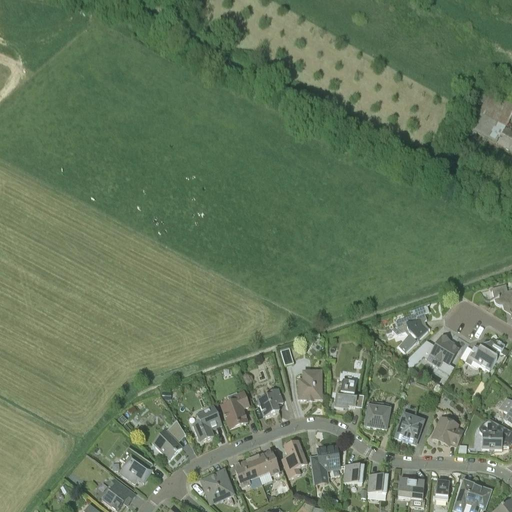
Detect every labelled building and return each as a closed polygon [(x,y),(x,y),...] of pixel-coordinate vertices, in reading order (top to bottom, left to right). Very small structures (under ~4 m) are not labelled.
[(511,292),(506,294),(505,287),(491,291),(494,303),(495,304),(496,306),(497,307),(499,307),(500,307),(502,307),(503,310),(507,309),(510,311),(509,312),(510,314),(511,315),(511,292)] [(424,317),(429,315),(427,308),(410,314),(410,315),(413,314),(414,317),(395,324),(397,328),(392,333),(396,338),(408,334),(411,336),(398,349),(404,356),(415,345),(419,344),(418,342),(427,333),(423,329),(422,326),(426,322),(424,317)] [(407,361),(403,365),(412,370),(415,366),(424,359),(428,361),(427,363),(438,370),(437,371),(449,378),(454,370),(449,367),(458,352),(452,349),(448,346),(449,343),(441,339),(435,348),(426,343),(407,361)] [(497,354),(500,356),(504,348),(496,343),(495,345),(491,342),(489,346),(481,348),(479,351),(474,348),(465,363),(475,370),(477,369),(478,368),(489,374),(496,362),(494,360),(497,354)] [(285,367),(295,364),(290,349),(281,352),(285,367)] [(321,402),(321,375),(302,375),(303,383),(298,383),(298,402),(308,402),(308,404),(308,402),(311,402),(311,404),(312,404),(312,402),(321,402)] [(335,399),(333,409),(343,411),(344,409),(355,411),(357,399),(354,398),(356,388),(356,384),(342,381),(342,386),(339,400),(335,399)] [(494,384),(490,389),(497,395),(502,389),(494,384)] [(263,401),(257,403),(263,419),(279,414),(276,408),(283,405),(278,392),(268,395),(263,401)] [(229,406),(221,409),(223,414),(224,418),(229,430),(239,426),(239,428),(247,425),(245,419),(243,415),(242,412),(248,409),(243,395),(237,397),(236,395),(226,399),(229,406)] [(504,421),(503,422),(511,428),(511,404),(506,401),(499,411),(503,415),(504,421)] [(368,408),(364,428),(386,432),(390,412),(391,408),(390,406),(384,405),(383,411),(368,408)] [(199,424),(192,427),(200,445),(213,439),(209,430),(221,426),(213,408),(207,411),(208,413),(196,418),(199,424)] [(117,422),(122,427),(127,422),(122,417),(117,422)] [(415,447),(423,424),(403,417),(395,440),(402,442),(402,443),(403,444),(403,442),(407,443),(406,445),(407,445),(407,444),(415,447)] [(439,425),(432,441),(443,446),(443,445),(444,443),(450,446),(457,449),(463,435),(456,432),(457,428),(447,424),(441,421),(439,425)] [(168,443),(159,452),(169,463),(182,450),(176,444),(184,437),(176,423),(165,434),(162,437),(168,443)] [(484,436),(482,436),(481,451),(489,451),(491,454),(494,452),(501,452),(502,449),(507,449),(508,449),(510,446),(505,443),(510,434),(491,423),(484,436)] [(298,471),(307,467),(298,444),(284,450),(288,460),(282,462),(289,481),(300,477),(298,471)] [(317,458),(310,459),(312,473),(312,475),(312,476),(313,488),(329,485),(327,474),(327,470),(339,469),(336,449),(325,451),(317,452),(317,455),(317,458)] [(127,467),(120,476),(135,486),(138,482),(139,483),(142,483),(144,483),(146,482),(148,478),(152,473),(149,471),(150,470),(151,470),(152,467),(129,450),(126,454),(120,462),(124,465),(127,467)] [(263,458),(251,462),(258,480),(269,475),(271,479),(279,476),(273,461),(271,455),(263,458)] [(241,466),(233,469),(236,476),(241,490),(250,487),(249,486),(249,485),(248,483),(258,480),(251,462),(241,466)] [(343,485),(362,487),(363,469),(344,467),(343,485)] [(210,479),(200,483),(205,495),(206,494),(209,495),(212,504),(222,500),(222,502),(234,497),(224,473),(216,476),(214,477),(210,479),(210,478),(209,479),(210,479)] [(367,495),(386,497),(387,479),(369,477),(367,495)] [(104,500),(103,502),(105,503),(104,505),(113,511),(118,511),(124,505),(126,502),(130,504),(135,498),(114,482),(109,489),(114,492),(109,498),(107,497),(105,498),(104,500)] [(410,502),(412,483),(411,482),(411,483),(399,482),(397,501),(410,502)] [(424,503),(422,502),(424,484),(412,483),(410,502),(409,509),(424,510),(424,503)] [(436,483),(434,502),(447,504),(448,495),(449,485),(436,483)] [(456,503),(453,511),(461,511),(464,505),(471,508),(470,511),(477,511),(479,510),(481,511),(485,502),(487,503),(491,493),(471,486),(463,484),(463,483),(456,503)] [(332,511),(339,507),(337,502),(333,500),(326,506),(328,510),(332,511)] [(511,511),(511,503),(511,501),(496,511),(511,511)]
